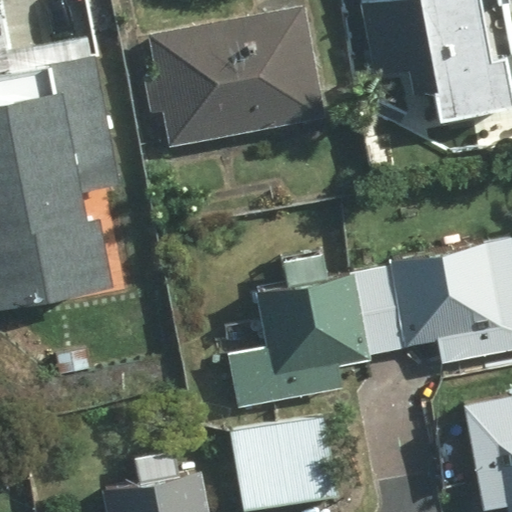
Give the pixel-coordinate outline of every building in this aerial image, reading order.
[(398,0),(348,10),(361,77),(393,71),(398,101),(428,95),(434,125),(511,110),(511,61),(500,0),(398,0)] [(297,5),(134,33),(154,145),(317,116),(297,5)] [(0,107),(0,310),(109,290),(94,215),(81,217),(75,188),(114,181),(90,50),(45,58),(53,97),(0,107)] [(511,274),(505,240),(251,293),(262,346),(227,353),(238,405),(273,398),(341,383),(338,367),(434,346),(437,363),(511,348),(511,347),(511,274)] [(456,404),(480,511),(511,511),(511,411),(508,393),(456,404)] [(319,415),(223,432),(236,511),(246,511),(333,497),(319,415)] [(99,482),(104,511),(201,511),(192,465),(99,482)]
